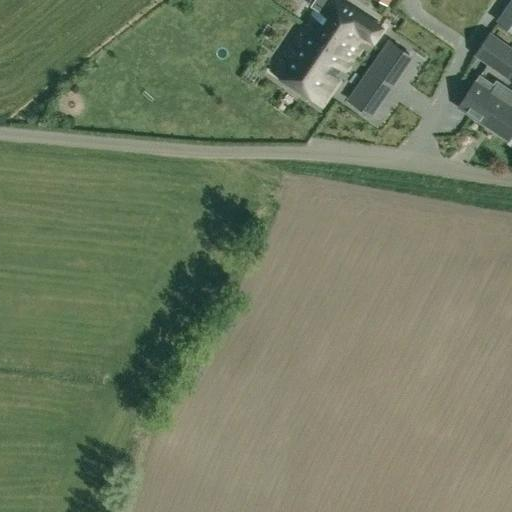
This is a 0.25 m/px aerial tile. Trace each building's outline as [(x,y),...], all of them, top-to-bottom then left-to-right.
[(322,103),(350,63),(368,37),(372,41),(382,28),(341,0),(315,0),(313,4),(316,6),(273,68),(322,103)] [(511,4),(500,22),(511,29),(511,4)] [(511,47),(492,37),(480,58),(511,75),(511,47)] [(390,40),(370,70),(389,83),(410,54),(390,40)] [(369,113),(389,83),(370,70),(349,99),(369,113)] [(495,85),(481,75),(465,99),(478,107),(472,116),(510,140),(511,136),(511,103),(492,90),(495,85)]
